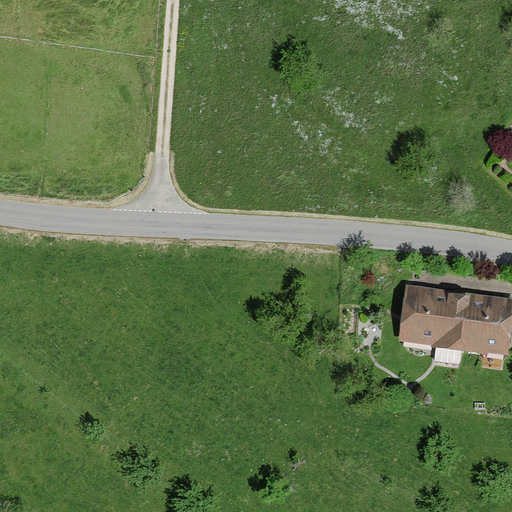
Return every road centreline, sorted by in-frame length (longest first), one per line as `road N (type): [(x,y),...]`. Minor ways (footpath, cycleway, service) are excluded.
road 1 (tertiary): [(0,199),(412,234),(511,253)]
road 2 (track): [(151,215),(167,0)]
